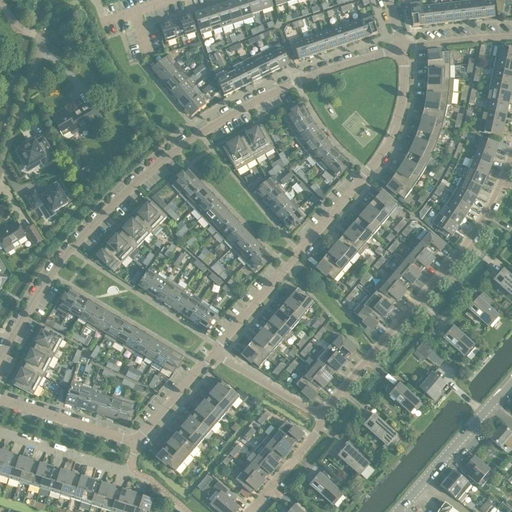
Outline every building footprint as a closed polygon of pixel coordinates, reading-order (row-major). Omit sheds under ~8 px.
[(246,0),(237,0),(236,1),(243,22),(253,19),(246,0)] [(258,0),(246,0),(253,19),(254,18),(252,15),(262,11),(258,0)] [(270,0),(258,0),(262,11),(273,8),(270,0)] [(492,0),(486,0),(482,1),(484,19),(495,18),(492,0)] [(236,1),(226,4),(233,25),(243,22),(236,1)] [(482,1),(472,2),(474,20),(484,19),(482,1)] [(423,26),(421,8),(420,2),(410,3),(410,9),(412,27),(423,26)] [(472,2),(461,3),(464,21),(474,20),(472,2)] [(461,3),(451,4),(453,22),(464,21),(461,3)] [(226,4),(215,7),(222,29),(233,25),(226,4)] [(451,4),(441,5),(443,24),(453,22),(451,4)] [(441,5),(431,6),(433,25),(443,24),(441,5)] [(431,6),(421,8),(423,26),(433,25),(431,6)] [(215,7),(205,11),(212,32),(222,29),(215,7)] [(194,14),(200,32),(201,35),(212,32),(205,11),(194,14)] [(179,20),(175,21),(181,37),(185,36),(185,37),(196,33),(190,15),(179,19),(179,20)] [(361,20),(367,38),(377,35),(371,17),(361,20)] [(361,20),(351,24),(357,41),(367,38),(361,20)] [(181,37),(175,21),(171,22),(160,25),(166,43),(177,39),(177,38),(181,37)] [(351,24),(342,27),(347,44),(357,41),(351,24)] [(342,27),(332,30),(338,48),(347,44),(342,27)] [(332,30),(322,33),(328,51),(338,48),(332,30)] [(322,33),(313,37),(319,54),(328,51),(322,33)] [(313,37),(303,40),(309,57),(319,54),(313,37)] [(309,57),(303,40),(293,43),(299,61),(309,57)] [(218,49),(216,44),(210,46),(211,49),(206,51),(207,54),(218,49)] [(270,49),(280,69),(289,64),(279,44),(270,49)] [(499,59),(511,61),(511,50),(508,49),(502,47),(499,59)] [(270,49),(261,53),(263,57),(262,57),(270,74),(280,69),(270,49)] [(261,53),(251,58),(261,78),(270,74),(262,57),(263,57),(261,53)] [(427,67),(454,66),(453,53),(428,55),(428,60),(427,60),(427,67)] [(152,70),(158,78),(173,66),(176,64),(169,55),(152,70)] [(252,83),(261,78),(251,58),(242,63),(252,83)] [(493,68),(511,72),(511,61),(499,59),(495,58),(493,68)] [(242,63),(233,67),(243,87),(252,83),(242,63)] [(158,78),(165,86),(182,71),(182,70),(179,73),(173,66),(158,78)] [(429,79),(454,80),(454,79),(450,79),(450,67),(454,67),(454,66),(427,67),(428,74),(429,74),(429,79)] [(234,92),(243,87),(233,67),(232,67),(234,71),(226,75),(234,92)] [(511,72),(493,68),(491,79),(511,83),(511,72)] [(165,86),(172,94),(189,79),(182,71),(165,86)] [(234,92),(226,75),(224,71),(214,76),(216,80),(224,97),(234,92)] [(172,94),(178,101),(192,89),(193,90),(196,87),(189,79),(172,94)] [(453,93),(454,80),(429,79),(428,83),(427,83),(427,90),(453,93)] [(511,83),(491,79),(489,90),(510,94),(511,90),(511,88),(511,83)] [(178,101),(185,109),(199,97),(193,90),(192,89),(178,101)] [(451,106),(453,93),(427,90),(426,97),(427,98),(426,102),(447,106),(451,106)] [(510,94),(489,90),(493,91),(491,101),(487,100),(509,105),(510,99),(509,99),(510,94)] [(199,97),(185,109),(191,117),(206,105),(199,97)] [(487,100),(484,111),(506,115),(507,111),(509,105),(487,100)] [(92,102),(80,110),(68,117),(64,110),(52,118),(64,137),(71,132),(72,133),(100,116),(92,102)] [(445,118),(447,106),(426,102),(425,107),(424,106),(423,113),(445,118)] [(289,129),(308,117),(303,107),(297,110),(297,109),(291,112),(291,113),(283,118),(289,129)] [(506,115),(484,111),(488,112),(486,122),(504,126),(505,120),(506,115)] [(421,125),(441,131),(445,118),(423,113),(421,120),(422,120),(421,125)] [(313,126),(308,117),(289,129),(295,138),(313,126)] [(504,126),(486,122),(481,121),(478,132),(490,135),(501,137),(502,132),(503,132),(504,126)] [(441,131),(421,125),(420,129),(418,129),(416,136),(437,144),(441,145),(445,132),(441,131)] [(320,134),(313,126),(295,138),(302,147),(320,134)] [(257,129),(252,132),(265,155),(275,150),(262,127),(258,130),(257,129)] [(272,139),(277,136),(273,130),(269,133),(272,139)] [(265,155),(252,132),(246,135),(247,136),(243,138),(255,161),(265,155)] [(326,142),(320,134),(302,147),(303,149),(308,156),(309,156),(326,142)] [(280,141),(277,136),(272,139),(275,144),(280,141)] [(432,156),(437,144),(416,136),(414,142),(415,143),(413,147),(432,156)] [(34,141),(24,147),(23,146),(15,151),(25,168),(27,166),(28,167),(40,160),(44,166),(56,158),(43,137),(35,142),(34,141)] [(233,143),(246,166),(255,161),(243,138),(239,141),(238,140),(233,143)] [(477,150),(495,156),(497,150),(496,150),(498,145),(487,142),(487,141),(481,139),(477,150)] [(333,150),(326,142),(309,156),(317,165),(333,150)] [(246,166),(233,143),(228,146),(228,147),(224,149),(234,168),(236,172),(246,166)] [(406,157),(426,167),(432,156),(413,147),(411,151),(410,150),(406,157)] [(340,157),(333,150),(317,165),(325,173),(340,157)] [(493,163),(495,156),(477,150),(474,160),(490,167),(492,162),(493,163)] [(281,161),(286,158),(283,153),(278,155),(281,161)] [(340,157),(325,173),(334,181),(340,174),(341,175),(346,169),(344,169),(348,164),(340,157)] [(419,179),(426,167),(406,157),(403,163),(404,163),(401,167),(419,179)] [(286,158),(281,161),(284,167),(289,164),(286,158)] [(489,171),(490,167),(474,160),(469,170),(487,178),(489,171)] [(450,165),(447,171),(452,174),(455,168),(450,165)] [(412,190),(419,179),(401,167),(399,171),(398,171),(394,176),(412,190)] [(436,173),(441,176),(445,169),(440,167),(436,173)] [(484,184),(487,178),(469,170),(466,168),(461,178),(465,180),(481,188),(483,184),(484,184)] [(179,195),(196,179),(188,171),(184,175),(183,174),(178,179),(178,180),(171,186),(179,195)] [(301,179),(305,176),(301,171),(297,175),(301,179)] [(290,173),(285,177),(288,181),(293,176),(290,173)] [(441,176),(436,173),(433,179),(438,182),(441,176)] [(78,181),(82,187),(92,180),(88,174),(78,181)] [(310,180),(305,176),(301,179),(306,184),(310,180)] [(412,190),(394,176),(390,182),(391,183),(388,187),(400,197),(398,200),(401,203),(403,200),(404,200),(412,190)] [(255,181),(258,185),(263,181),(260,177),(255,181)] [(288,181),(285,177),(280,182),(283,185),(288,181)] [(479,192),(481,188),(465,180),(461,178),(457,188),(460,190),(477,198),(480,192),(479,192)] [(179,195),(186,202),(203,187),(196,179),(179,195)] [(255,191),(262,199),(277,188),(276,187),(270,179),(255,191)] [(43,215),(51,210),(53,213),(67,204),(64,198),(69,196),(59,181),(51,186),(54,190),(43,196),(44,197),(39,200),(34,191),(26,196),(34,210),(38,207),(43,215)] [(258,185),(255,181),(250,185),(253,189),(258,185)] [(298,187),(303,192),(306,188),(301,183),(298,187)] [(441,183),(437,189),(442,192),(446,186),(441,183)] [(262,199),(269,207),(286,193),(279,184),(276,187),(277,188),(262,199)] [(315,193),(319,189),(314,184),(310,188),(315,193)] [(186,202),(194,210),(211,194),(203,187),(186,202)] [(311,193),(306,188),(303,192),(308,197),(311,193)] [(473,204),(477,198),(460,190),(457,188),(451,197),(470,208),(473,204)] [(442,192),(437,189),(434,194),(439,197),(442,192)] [(422,196),(426,200),(430,194),(426,191),(422,196)] [(269,207),(275,215),(293,201),(286,193),(269,207)] [(194,210),(202,218),(218,202),(211,194),(194,210)] [(372,203),(389,217),(397,208),(381,194),(378,198),(377,197),(372,203)] [(318,201),(313,196),(310,199),(315,204),(318,201)] [(426,200),(422,196),(417,202),(422,205),(426,200)] [(468,212),(470,208),(451,197),(446,206),(449,209),(465,218),(469,212),(468,212)] [(430,200),(426,205),(430,208),(434,203),(430,200)] [(299,208),(293,201),(275,215),(282,223),(299,208)] [(163,210),(167,206),(162,202),(158,206),(163,210)] [(167,206),(163,210),(164,211),(165,211),(166,213),(170,209),(172,211),(174,213),(176,212),(178,210),(178,209),(176,207),(174,206),(174,205),(171,202),(167,206)] [(202,218),(209,226),(226,210),(218,202),(202,218)] [(147,206),(143,210),(159,226),(167,218),(151,203),(148,207),(147,206)] [(381,226),(389,217),(372,203),(367,208),(368,209),(365,213),(381,226)] [(430,208),(426,205),(422,210),(426,214),(430,208)] [(299,208),(282,223),(289,231),(293,227),(294,228),(300,224),(299,223),(306,217),(299,208)] [(171,218),(175,214),(174,213),(172,211),(170,209),(166,213),(171,218)] [(462,224),(465,218),(449,209),(443,218),(459,227),(461,223),(462,224)] [(136,219),(151,234),(153,235),(161,228),(159,226),(143,210),(138,215),(139,215),(136,219)] [(233,217),(226,210),(209,226),(217,234),(220,231),(219,231),(233,217)] [(373,235),(381,226),(365,213),(362,216),(361,215),(356,221),(373,235)] [(179,218),(175,214),(171,218),(175,222),(179,218)] [(224,241),(226,238),(241,225),(233,217),(219,231),(220,231),(217,234),(224,241)] [(459,227),(443,218),(437,227),(442,231),(442,230),(452,237),(456,232),(456,231),(459,227)] [(144,241),(151,234),(136,219),(133,222),(132,221),(127,226),(144,241)] [(398,225),(402,228),(407,223),(402,220),(398,225)] [(349,231),(368,247),(369,247),(366,244),(373,235),(356,221),(351,227),(352,227),(349,231)] [(176,227),(184,235),(189,231),(181,223),(176,227)] [(0,241),(5,250),(25,237),(17,224),(6,231),(5,230),(0,232),(0,241)] [(410,224),(405,229),(410,233),(414,228),(410,224)] [(224,241),(231,249),(249,233),(241,225),(226,238),(224,241)] [(402,228),(398,225),(393,230),(398,234),(402,228)] [(25,231),(34,246),(42,241),(33,226),(25,231)] [(136,249),(144,241),(127,226),(123,230),(124,231),(121,234),(136,249)] [(184,235),(176,227),(180,231),(175,236),(179,240),(184,235)] [(410,233),(405,229),(401,234),(406,238),(410,233)] [(417,239),(420,242),(436,255),(439,252),(440,253),(444,247),(427,233),(424,230),(417,239)] [(361,256),(368,247),(349,231),(346,234),(345,233),(341,239),(361,256)] [(231,249),(239,257),(256,241),(249,233),(231,249)] [(129,257),(136,249),(121,234),(118,238),(117,237),(112,241),(129,257)] [(390,243),(394,238),(390,234),(386,239),(390,243)] [(190,239),(194,244),(199,239),(195,235),(190,239)] [(194,244),(190,239),(186,244),(190,248),(194,244)] [(334,249),(350,263),(357,254),(360,257),(361,256),(341,239),(336,245),(337,246),(334,249)] [(154,246),(159,249),(163,243),(158,240),(154,246)] [(121,265),(129,257),(112,241),(108,246),(109,246),(106,250),(121,265)] [(264,249),(256,241),(239,257),(246,265),(264,249)] [(391,246),(396,249),(400,244),(396,241),(391,246)] [(420,242),(413,250),(430,264),(434,259),(433,259),(436,255),(420,242)] [(168,250),(173,253),(176,248),(172,245),(168,250)] [(396,249),(391,246),(387,251),(391,254),(396,249)] [(379,256),(383,251),(379,247),(374,252),(379,256)] [(272,257),(264,249),(246,265),(254,274),(261,267),(262,268),(267,263),(266,262),(272,257)] [(342,272),(350,263),(334,249),(331,252),(330,252),(325,257),(342,272)] [(121,265),(106,250),(102,253),(102,252),(97,257),(113,273),(121,265)] [(173,253),(168,250),(164,255),(169,259),(173,253)] [(413,250),(406,258),(422,272),(425,268),(426,269),(430,264),(413,250)] [(146,258),(151,261),(154,256),(150,253),(146,258)] [(203,262),(207,258),(202,254),(198,258),(203,262)] [(367,261),(371,265),(375,260),(371,256),(367,261)] [(342,272),(325,257),(320,263),(321,264),(318,267),(334,281),(342,272)] [(382,257),(377,262),(382,266),(386,261),(382,257)] [(151,261),(146,258),(142,264),(147,267),(151,261)] [(211,262),(207,258),(203,262),(208,267),(211,262)] [(406,258),(399,266),(416,281),(420,276),(419,275),(422,272),(406,258)] [(197,261),(194,264),(199,269),(202,265),(197,261)] [(366,270),(371,265),(367,261),(362,267),(366,270)] [(382,266),(377,262),(373,267),(377,271),(382,266)] [(399,266),(392,274),(408,288),(411,284),(411,285),(416,281),(399,266)] [(138,286),(147,292),(157,277),(159,273),(150,267),(138,286)] [(219,276),(223,272),(218,268),(214,272),(219,276)] [(511,276),(503,268),(496,276),(503,282),(499,285),(511,296),(511,276)] [(134,277),(139,280),(142,274),(137,271),(134,277)] [(228,277),(223,272),(219,276),(224,281),(228,277)] [(368,273),(363,278),(368,282),(372,277),(368,273)] [(212,274),(209,278),(214,283),(217,279),(212,274)] [(351,279),(355,283),(360,278),(356,274),(351,279)] [(382,280),(401,297),(406,292),(405,291),(408,288),(392,274),(385,282),(382,279),(382,280)] [(139,280),(134,277),(130,282),(135,285),(139,280)] [(147,292),(155,298),(168,279),(167,279),(165,282),(157,277),(147,292)] [(368,282),(363,278),(359,283),(363,287),(368,282)] [(176,285),(168,279),(155,298),(164,303),(176,285)] [(355,283),(351,279),(347,285),(351,288),(355,283)] [(227,284),(232,288),(236,284),(231,280),(227,284)] [(382,280),(375,288),(394,304),(396,301),(397,302),(401,297),(382,280)] [(185,291),(176,285),(164,303),(172,309),(185,291)] [(225,286),(222,289),(227,294),(230,291),(225,286)] [(367,296),(387,313),(392,309),(391,308),(394,304),(375,288),(374,288),(377,291),(371,298),(368,296),(367,296)] [(290,300),(306,314),(314,304),(308,299),(308,298),(298,289),(292,296),(293,296),(290,300)] [(354,290),(349,295),(354,298),(358,293),(354,290)] [(69,313),(79,297),(69,291),(66,296),(65,295),(62,301),(63,302),(60,307),(69,313)] [(193,296),(185,291),(172,309),(181,315),(193,296)] [(472,306),(465,315),(473,322),(478,317),(488,326),(488,325),(491,328),(499,319),(496,316),(497,316),(488,308),(489,307),(493,302),(482,293),(478,297),(471,305),(472,306)] [(354,298),(349,295),(345,300),(349,303),(354,298)] [(181,315),(189,320),(202,301),(193,296),(181,315)] [(367,296),(360,304),(379,321),(382,317),(383,318),(387,313),(367,296)] [(69,313),(79,318),(88,302),(79,297),(69,313)] [(298,323),(306,314),(290,300),(287,303),(286,303),(281,308),(298,323)] [(189,320),(198,326),(208,310),(200,305),(202,302),(202,301),(189,320)] [(79,318),(87,323),(88,324),(97,308),(88,302),(79,318)] [(376,324),(379,321),(360,304),(353,313),(373,330),(377,325),(376,324)] [(208,310),(198,326),(207,332),(210,327),(211,328),(215,322),(214,321),(217,316),(219,313),(210,307),(208,310)] [(107,313),(97,308),(88,324),(87,323),(85,327),(96,333),(98,330),(97,329),(107,313)] [(274,318),(293,335),(294,334),(291,332),(298,323),(281,308),(276,314),(277,315),(274,318)] [(104,338),(105,338),(116,319),(107,313),(97,329),(98,330),(106,334),(104,338)] [(316,322),(320,326),(325,320),(321,317),(316,322)] [(286,344),(293,335),(274,318),(271,322),(270,321),(266,326),(286,344)] [(105,338),(114,344),(125,324),(116,319),(105,338)] [(464,336),(459,331),(460,330),(465,334),(468,331),(456,320),(452,325),(445,333),(453,340),(450,343),(463,355),(463,354),(467,357),(474,348),(471,345),(472,345),(463,337),(464,336)] [(320,326),(316,322),(312,327),(316,331),(320,326)] [(53,329),(58,332),(61,327),(55,324),(53,329)] [(114,344),(123,349),(135,330),(125,324),(114,344)] [(286,344),(266,326),(261,332),(262,333),(259,336),(273,348),(278,353),(278,352),(275,350),(282,341),(285,344),(286,344)] [(67,330),(61,327),(58,332),(64,335),(67,330)] [(42,332),(39,338),(59,348),(64,338),(45,328),(43,333),(42,332)] [(323,328),(318,333),(322,337),(327,332),(323,328)] [(144,336),(135,330),(123,349),(133,355),(135,352),(135,351),(144,336)] [(322,337),(318,333),(314,338),(318,342),(322,337)] [(300,340),(305,344),(309,339),(305,335),(300,340)] [(135,352),(144,357),(153,341),(144,336),(135,351),(135,352)] [(270,362),(278,353),(273,348),(259,336),(256,340),(255,339),(250,345),(270,362)] [(338,336),(331,344),(347,358),(350,355),(351,356),(355,351),(338,336)] [(86,340),(80,337),(78,342),(84,345),(86,340)] [(59,348),(39,338),(36,343),(37,343),(35,348),(54,358),(54,357),(58,359),(59,356),(56,354),(59,348)] [(305,344),(300,340),(296,346),(300,349),(305,344)] [(144,357),(153,362),(163,347),(153,341),(144,357)] [(432,351),(423,343),(416,350),(426,359),(432,351)] [(308,344),(304,349),(308,353),(313,348),(308,344)] [(321,350),(341,367),(345,363),(344,362),(347,358),(331,344),(324,352),(321,350)] [(270,362),(250,345),(245,350),(246,351),(243,355),(259,369),(267,360),(270,362)] [(93,352),(98,355),(102,349),(97,346),(93,352)] [(153,362),(163,368),(172,352),(163,347),(153,362)] [(49,367),(54,358),(35,348),(33,352),(32,351),(29,357),(49,367)] [(288,355),(292,359),(297,353),(293,349),(288,355)] [(308,353),(304,349),(300,354),(304,358),(308,353)] [(321,350),(314,358),(333,374),(336,371),(337,372),(341,367),(321,350)] [(98,355),(93,352),(90,357),(95,360),(98,355)] [(182,358),(172,352),(163,368),(172,374),(175,369),(176,369),(180,363),(179,363),(182,358)] [(44,377),(49,367),(29,357),(26,362),(27,363),(25,367),(44,377)] [(310,369),(327,384),(331,379),(330,378),(333,374),(314,358),(317,361),(310,369)] [(106,368),(111,371),(114,366),(113,365),(115,361),(110,359),(108,363),(106,368)] [(294,361),(290,366),(294,369),(299,364),(294,361)] [(282,362),(277,368),(281,371),(286,366),(282,362)] [(294,369),(290,366),(286,371),(290,374),(294,369)] [(39,386),(44,377),(25,367),(23,371),(22,370),(19,376),(39,386)] [(281,371),(277,368),(272,373),(277,377),(281,371)] [(300,375),(319,391),(322,388),(323,388),(327,384),(310,369),(303,377),(300,374),(300,375)] [(140,378),(139,377),(141,373),(136,371),(133,375),(134,375),(131,380),(137,383),(140,378)] [(433,373),(429,378),(425,382),(420,388),(434,401),(440,394),(439,393),(446,384),(433,373)] [(319,391),(300,375),(293,383),(313,400),(317,395),(316,394),(319,391)] [(39,386),(19,376),(16,381),(17,381),(14,386),(33,396),(39,386)] [(152,381),(156,384),(160,379),(155,376),(152,381)] [(65,404),(75,407),(83,385),(72,381),(65,404)] [(156,384),(152,381),(148,387),(153,390),(156,384)] [(217,388),(214,391),(232,407),(239,399),(243,403),(247,398),(239,390),(235,395),(231,391),(221,382),(216,387),(217,388)] [(417,410),(421,405),(418,402),(410,395),(411,394),(400,384),(393,391),(399,397),(396,400),(409,412),(414,407),(417,410)] [(75,407),(86,411),(93,389),(92,389),(93,388),(92,388),(92,389),(83,386),(83,385),(75,407)] [(86,411),(96,414),(102,396),(103,392),(93,389),(86,411)] [(225,415),(232,407),(214,391),(211,395),(211,394),(206,399),(225,415)] [(111,399),(102,396),(96,414),(106,417),(112,400),(111,399)] [(106,417),(117,421),(123,399),(113,396),(111,399),(112,400),(106,417)] [(123,399),(117,421),(127,424),(129,419),(130,419),(133,412),(131,412),(134,403),(123,399)] [(218,423),(225,415),(206,399),(202,404),(203,405),(200,408),(218,423)] [(211,431),(218,423),(200,408),(197,411),(196,410),(192,415),(211,431)] [(262,417),(266,421),(270,416),(266,412),(262,417)] [(386,445),(395,435),(383,425),(384,423),(374,414),(367,422),(373,427),(370,431),(386,445)] [(204,439),(211,431),(192,415),(188,420),(189,421),(186,424),(204,439)] [(266,421),(262,417),(257,422),(262,426),(266,421)] [(275,428),(294,445),(297,441),(298,442),(302,437),(285,423),(278,431),(275,428)] [(197,448),(204,439),(186,424),(183,427),(182,427),(178,432),(197,448)] [(511,434),(502,426),(490,440),(501,449),(500,450),(505,454),(511,446),(511,434)] [(247,433),(252,437),(256,432),(252,428),(247,433)] [(275,428),(268,437),(288,454),(292,449),(291,448),(294,445),(275,428)] [(190,456),(197,448),(178,432),(174,437),(175,437),(172,441),(190,456)] [(252,437),(247,433),(243,438),(247,442),(252,437)] [(268,437),(261,445),(280,461),(283,458),(284,459),(288,454),(268,437)] [(358,454),(357,452),(360,448),(352,440),(348,445),(346,443),(339,451),(341,452),(333,461),(342,468),(346,463),(359,474),(368,464),(357,455),(358,454)] [(182,464),(190,456),(172,441),(169,444),(168,443),(164,448),(182,464)] [(233,450),(238,453),(242,448),(238,445),(233,450)] [(280,461),(261,445),(264,448),(257,456),(274,470),(278,465),(277,465),(280,461)] [(182,464),(164,448),(160,453),(160,454),(157,457),(175,472),(182,464)] [(238,453),(233,450),(229,455),(233,458),(238,453)] [(0,469),(0,476),(8,479),(16,456),(10,454),(9,455),(5,453),(0,469)] [(8,479),(19,482),(26,460),(22,459),(22,458),(16,456),(8,479)] [(257,456),(250,464),(266,478),(269,474),(270,475),(274,470),(257,456)] [(481,488),(493,474),(474,457),(466,467),(471,472),(468,476),(481,488)] [(231,462),(226,458),(222,463),(226,467),(231,462)] [(19,482),(29,486),(36,462),(30,460),(30,461),(26,460),(19,482)] [(29,486),(39,489),(46,467),(42,465),(43,464),(36,462),(29,486)] [(266,478),(250,464),(243,472),(240,469),(260,487),(264,482),(263,481),(266,478)] [(39,489),(50,492),(57,469),(51,467),(50,468),(46,467),(39,489)] [(63,471),(57,469),(50,492),(60,495),(67,473),(63,472),(63,471)] [(260,487),(240,469),(233,478),(242,486),(251,495),(255,490),(256,491),(260,487)] [(447,479),(464,493),(470,486),(454,471),(447,479)] [(60,495),(70,499),(78,475),(71,473),(71,474),(67,473),(60,495)] [(199,485),(204,489),(213,477),(208,473),(199,485)] [(316,490),(333,505),(341,494),(329,484),(331,483),(320,473),(313,481),(320,487),(316,490)] [(70,499),(80,502),(88,479),(84,478),(84,477),(78,475),(70,499)] [(80,502),(91,505),(98,482),(92,480),(92,481),(88,479),(80,502)] [(464,493),(447,479),(441,486),(457,501),(464,493)] [(91,505),(101,509),(108,486),(104,485),(105,484),(98,482),(91,505)] [(220,493),(210,505),(218,511),(235,511),(239,508),(224,495),(227,491),(218,482),(214,487),(220,493)] [(101,509),(111,511),(119,488),(113,486),(112,487),(108,486),(101,509)] [(111,511),(122,511),(129,493),(125,491),(125,490),(119,488),(111,511)] [(122,511),(133,511),(139,495),(133,493),(133,494),(129,493),(122,511)] [(148,511),(146,511),(150,499),(145,498),(146,497),(139,495),(133,511),(148,511)] [(479,509),(482,511),(485,511),(492,505),(488,500),(479,509)]
